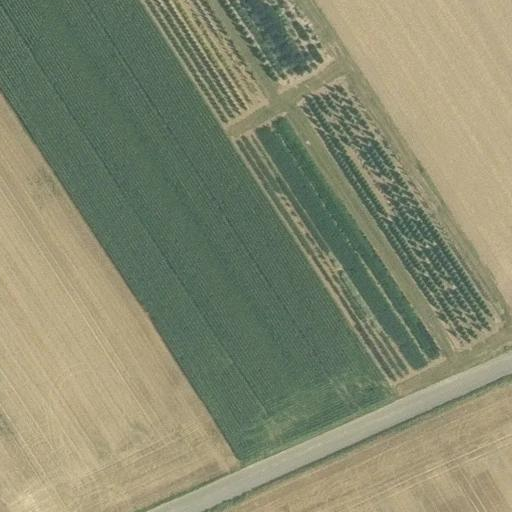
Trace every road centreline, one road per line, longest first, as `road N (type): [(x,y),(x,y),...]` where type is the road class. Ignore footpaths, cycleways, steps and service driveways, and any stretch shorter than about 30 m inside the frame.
road 1 (track): [(305,0),(511,315)]
road 2 (unclassified): [(511,362),(182,511)]
